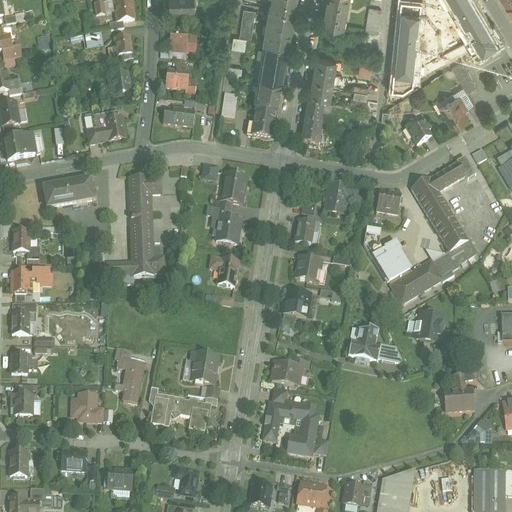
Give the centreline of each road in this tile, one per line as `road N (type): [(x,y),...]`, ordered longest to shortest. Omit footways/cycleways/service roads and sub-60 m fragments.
road 1 (residential): [(283,163),(232,462)]
road 2 (residential): [(511,112),(401,179),(283,163)]
road 3 (residential): [(0,434),(232,462)]
road 4 (residential): [(311,0),(283,163)]
road 5 (residential): [(152,0),(143,155)]
road 6 (residential): [(143,155),(0,181)]
road 7 (residential): [(283,163),(187,147),(143,155)]
